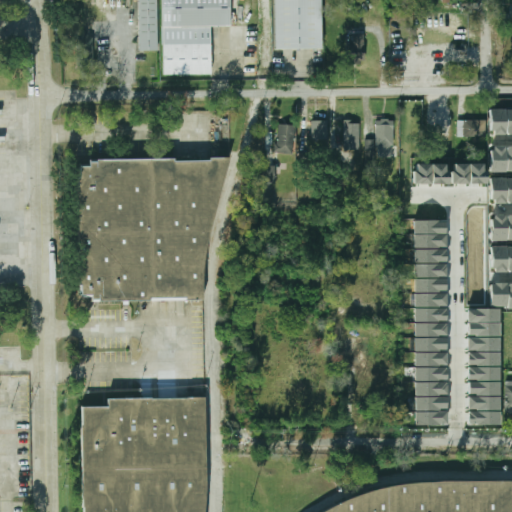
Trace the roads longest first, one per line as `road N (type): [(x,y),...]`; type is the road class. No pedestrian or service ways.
road 1 (residential): [(49,511),(35,0)]
road 2 (residential): [(325,93),(43,97)]
road 3 (residential): [(511,442),(267,442),(242,424)]
road 4 (track): [(242,424),(234,294),(249,279),(305,277)]
road 5 (residential): [(511,90),(325,93)]
